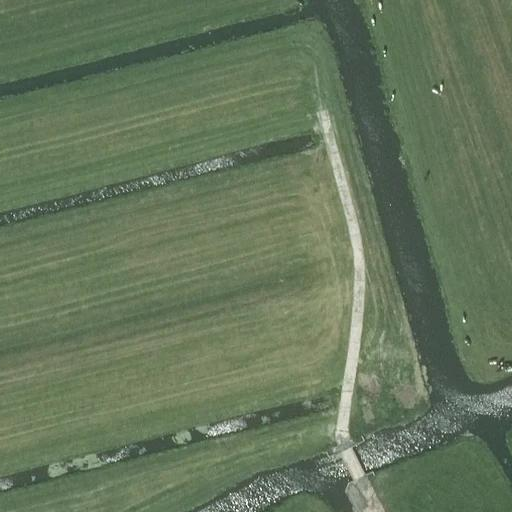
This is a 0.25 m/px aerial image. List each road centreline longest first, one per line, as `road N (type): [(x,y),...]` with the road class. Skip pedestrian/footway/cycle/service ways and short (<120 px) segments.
road 1 (track): [(321,105),(362,268),(341,431),(378,511)]
road 2 (track): [(349,377),(0,466)]
